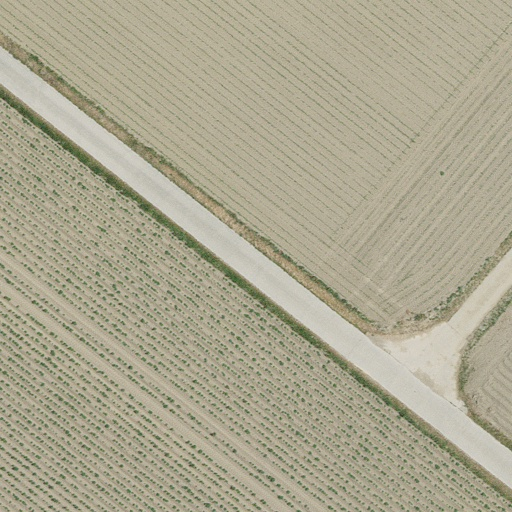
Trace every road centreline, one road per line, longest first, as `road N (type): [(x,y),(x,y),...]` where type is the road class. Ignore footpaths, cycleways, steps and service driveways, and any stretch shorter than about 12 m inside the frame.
road 1 (unclassified): [(0,63),(511,469)]
road 2 (track): [(408,387),(511,266)]
